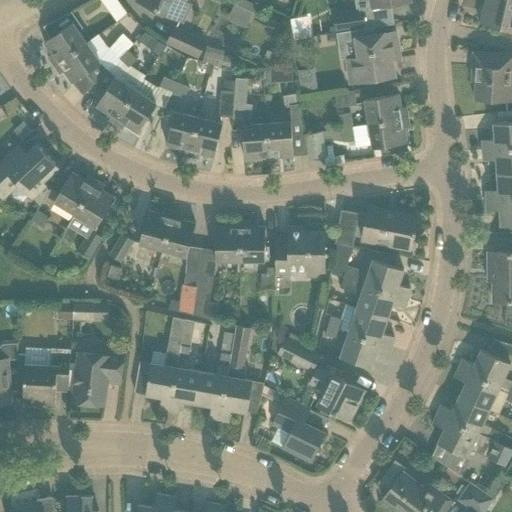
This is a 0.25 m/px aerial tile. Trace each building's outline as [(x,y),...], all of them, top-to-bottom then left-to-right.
[(116,0),(101,0),(108,9),(118,1),(116,0)] [(136,0),(182,21),(190,5),(184,2),(184,0),(136,0)] [(243,24),(250,7),(230,0),(224,17),(243,24)] [(358,0),(361,11),(363,11),(366,29),(395,24),(392,5),(411,2),(410,0),(358,0)] [(511,0),(485,0),(479,24),(511,31),(511,0)] [(334,16),(337,33),(366,29),(363,11),(361,11),(334,16)] [(308,17),(291,19),(294,39),(311,37),(308,17)] [(48,57),(54,66),(86,43),(72,23),(44,42),(52,54),(48,57)] [(174,28),(168,43),(198,57),(204,42),(174,28)] [(359,58),(348,60),(351,83),(394,76),(390,52),(398,51),(395,32),(356,38),(359,58)] [(153,36),(147,45),(160,54),(166,44),(153,36)] [(88,71),(100,63),(107,70),(126,49),(116,40),(109,48),(106,46),(94,55),(86,43),(54,66),(59,74),(64,71),(72,83),(88,71)] [(114,124),(143,78),(143,79),(145,75),(130,66),(136,59),(126,49),(107,70),(94,83),(105,92),(96,106),(108,114),(105,118),(114,124)] [(476,71),(474,100),(511,102),(511,53),(473,52),(472,71),(476,71)] [(223,55),(220,66),(232,68),(234,58),(223,55)] [(264,81),(290,80),(289,66),(263,66),(264,81)] [(165,108),(172,92),(176,81),(164,76),(160,86),(157,88),(143,79),(143,78),(114,124),(122,129),(125,125),(137,133),(156,104),(165,108)] [(234,91),(232,117),(242,117),(243,125),(242,125),(242,140),(244,160),(259,158),(259,164),(269,163),(266,124),(252,125),(251,117),(252,104),(246,104),(248,79),(236,78),(234,91)] [(172,92),(183,98),(188,87),(176,81),(172,92)] [(218,116),(232,117),(234,91),(221,90),(218,116)] [(344,92),(334,94),(337,109),(346,107),(344,92)] [(298,104),(296,93),(283,95),(285,107),(289,106),(298,104)] [(364,99),(368,124),(407,118),(406,108),(401,108),(398,94),(364,99)] [(179,154),(189,156),(198,118),(174,112),(171,126),(166,145),(180,148),(179,154)] [(352,126),(351,120),(350,113),(338,115),(340,122),(341,128),(352,126)] [(198,118),(189,156),(198,158),(200,153),(214,157),(222,124),(198,118)] [(407,118),(368,124),(372,148),(406,143),(404,128),(409,127),(407,118)] [(482,140),(482,150),(511,147),(511,121),(493,123),(494,139),(482,140)] [(22,122),(14,130),(23,140),(31,132),(22,122)] [(291,122),(266,124),(269,163),(279,162),(279,157),(293,156),(292,136),(291,122)] [(354,140),(352,126),(341,128),(322,132),(323,138),(343,142),(354,140)] [(305,141),(308,160),(326,157),(323,138),(322,132),(304,134),(305,141)] [(43,182),(58,168),(37,144),(26,154),(18,145),(0,161),(0,197),(2,200),(17,186),(30,200),(46,186),(43,182)] [(496,159),(497,175),(511,173),(511,147),(482,150),(483,160),(496,159)] [(54,202),(75,214),(95,180),(86,175),(84,180),(71,172),(54,202)] [(485,191),(486,201),(511,199),(511,173),(497,175),(498,190),(485,191)] [(95,180),(75,214),(96,227),(114,198),(101,190),(104,186),(95,180)] [(511,199),(486,201),(487,211),(499,210),(501,226),(511,225),(511,199)] [(364,226),(361,241),(390,246),(410,250),(412,236),(415,236),(416,231),(413,231),(416,216),(368,207),(364,226)] [(139,243),(162,250),(173,212),(163,209),(162,214),(148,210),(139,243)] [(335,243),(353,246),(359,213),(341,210),(335,243)] [(31,220),(42,227),(48,218),(37,211),(31,220)] [(173,212),(162,250),(186,256),(190,243),(195,223),(181,220),(183,214),(173,212)] [(215,260),(240,261),(240,221),(230,221),(230,226),(215,226),(215,260)] [(240,221),(240,261),(265,261),(265,226),(250,226),(250,221),(240,221)] [(324,252),(324,232),(304,232),(304,227),(288,227),(288,240),(275,240),(275,276),(290,276),(290,271),(306,271),(306,276),(324,276),(324,252)] [(77,252),(89,258),(101,237),(90,230),(77,252)] [(109,255),(120,262),(133,241),(122,234),(109,255)] [(511,301),(511,252),(487,253),(487,270),(492,270),(492,302),(511,301)] [(346,266),(343,277),(407,298),(410,289),(398,284),(403,269),(373,259),(368,274),(346,266)] [(107,276),(118,279),(121,268),(110,265),(107,276)] [(183,284),(197,286),(198,275),(185,273),(183,284)] [(207,302),(211,276),(198,275),(197,286),(195,300),(194,300),(192,314),(210,320),(213,320),(216,303),(207,302)] [(361,294),(356,308),(387,318),(392,303),(404,307),(407,298),(343,277),(339,287),(361,294)] [(277,278),(262,278),(262,287),(277,287),(277,278)] [(170,300),(169,310),(173,310),(178,312),(180,302),(170,300)] [(73,315),(93,315),(93,303),(73,302),(73,315)] [(356,308),(348,332),(391,347),(394,337),(382,333),(387,318),(356,308)] [(339,328),(342,319),(331,316),(328,325),(339,328)] [(159,410),(169,411),(177,367),(178,357),(181,345),(185,320),(173,317),(164,365),(139,361),(134,392),(161,397),(159,410)] [(263,322),(262,330),(271,331),(272,324),(263,322)] [(336,338),(339,328),(328,325),(325,334),(336,338)] [(227,376),(219,420),(229,422),(231,409),(247,412),(250,392),(252,380),(244,379),(246,368),(243,367),(250,328),(236,326),(231,353),(229,365),(227,376)] [(391,347),(348,332),(340,357),(371,367),(376,352),(388,356),(391,347)] [(278,353),(308,368),(315,354),(285,339),(278,353)] [(462,359),(458,367),(500,387),(511,363),(511,360),(511,344),(494,339),(487,352),(481,349),(474,364),(462,359)] [(190,347),(181,345),(178,357),(188,359),(190,347)] [(23,404),(55,406),(56,390),(68,390),(71,349),(51,348),(50,365),(25,364),(24,384),(23,404)] [(95,350),(94,354),(78,352),(72,401),(104,405),(107,382),(121,383),(124,354),(95,350)] [(229,365),(231,353),(220,351),(218,363),(229,365)] [(0,359),(0,403),(11,403),(10,383),(8,359),(0,359)] [(181,401),(195,403),(201,371),(177,367),(169,411),(178,413),(181,401)] [(332,411),(350,420),(364,391),(346,382),(318,367),(310,383),(324,391),(317,404),(332,411)] [(466,382),(459,396),(489,410),(500,387),(458,367),(454,376),(466,382)] [(209,419),(219,420),(227,376),(201,371),(195,403),(211,406),(209,419)] [(441,405),(437,414),(478,433),(479,432),(489,410),(459,396),(453,410),(441,405)] [(285,397),(272,424),(277,427),(289,433),(282,447),(311,461),(325,432),(304,422),(310,409),(285,397)] [(467,457),(471,449),(506,466),(511,452),(511,450),(479,432),(478,433),(437,414),(433,423),(444,428),(437,443),(431,456),(462,477),(470,458),(467,457)] [(398,511),(444,511),(452,503),(425,483),(422,487),(402,472),(381,500),(398,511)] [(457,499),(475,511),(484,511),(494,498),(469,481),(457,499)] [(136,511),(162,511),(165,496),(156,494),(154,507),(138,504),(136,511)] [(66,511),(98,511),(92,511),(92,496),(66,496),(66,511)] [(175,497),(165,496),(162,511),(186,511),(173,510),(175,497)] [(214,511),(216,504),(206,502),(204,511),(214,511)]
